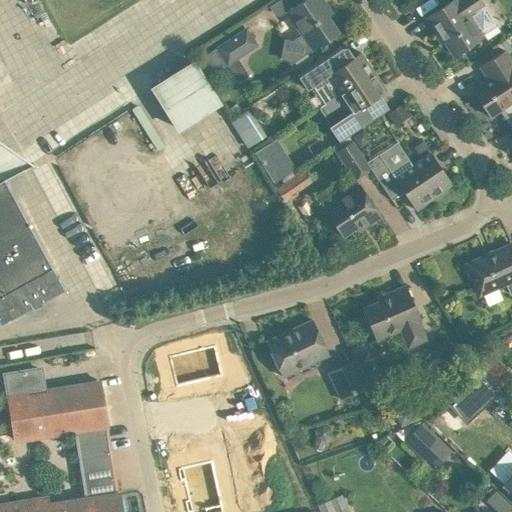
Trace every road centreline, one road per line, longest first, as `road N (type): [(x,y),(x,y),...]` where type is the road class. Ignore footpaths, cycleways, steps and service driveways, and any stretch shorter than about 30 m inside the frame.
road 1 (residential): [(158,511),(128,355),(151,330),(316,286),(466,226),(484,206),(468,156),(363,0)]
road 2 (unknown): [(86,299),(11,147),(24,121),(52,108),(0,58)]
road 3 (residential): [(52,108),(210,0)]
